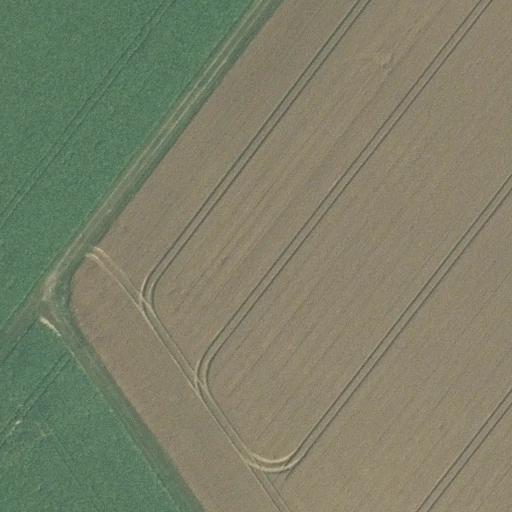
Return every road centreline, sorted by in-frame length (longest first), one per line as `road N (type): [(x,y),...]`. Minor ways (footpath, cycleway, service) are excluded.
road 1 (track): [(38,299),(267,0)]
road 2 (track): [(0,354),(38,299),(186,511)]
